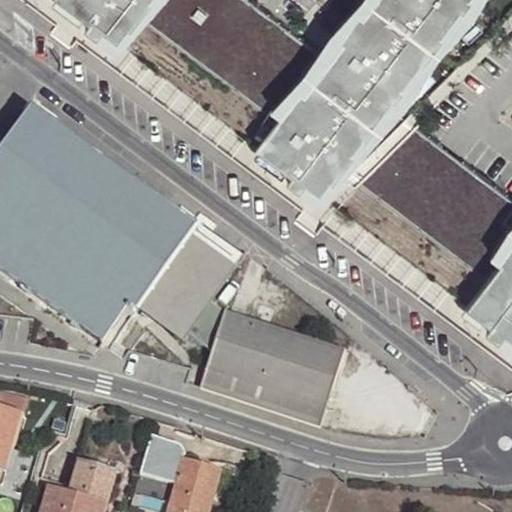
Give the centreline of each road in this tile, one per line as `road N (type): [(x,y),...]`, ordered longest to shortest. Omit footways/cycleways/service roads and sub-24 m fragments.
road 1 (tertiary): [(0,44),(469,392),(506,443)]
road 2 (tertiary): [(0,363),(105,383),(297,447)]
road 3 (tertiary): [(297,447),(400,464),(506,443)]
